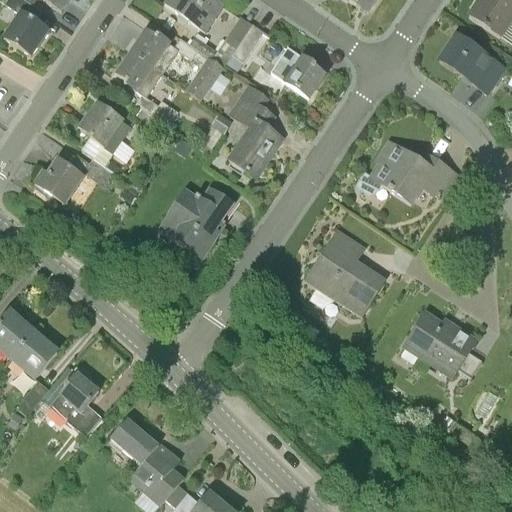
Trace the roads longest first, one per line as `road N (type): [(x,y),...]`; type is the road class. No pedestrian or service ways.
road 1 (residential): [(173,372),(380,66)]
road 2 (residential): [(493,177),(485,199),(485,304),(458,303),(422,273),(426,251),(485,159)]
road 3 (tertiary): [(173,372),(0,226)]
road 4 (residential): [(0,170),(114,0)]
road 5 (tertiary): [(311,511),(173,372)]
road 6 (residential): [(485,159),(463,120),(380,66)]
